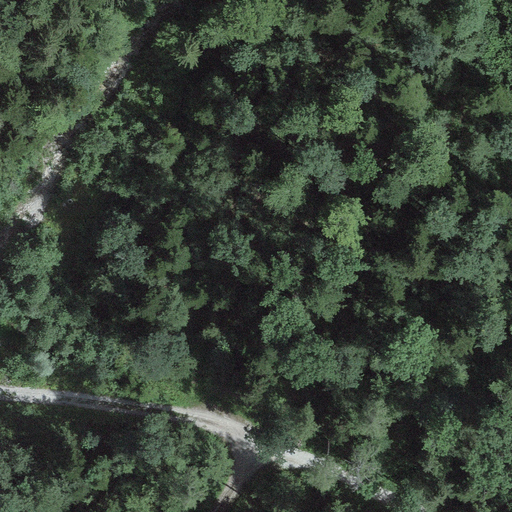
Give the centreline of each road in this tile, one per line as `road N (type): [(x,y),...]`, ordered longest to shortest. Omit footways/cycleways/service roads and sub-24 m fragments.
road 1 (track): [(67,252),(135,355),(181,401),(249,440),(430,511)]
road 2 (track): [(181,401),(0,387)]
